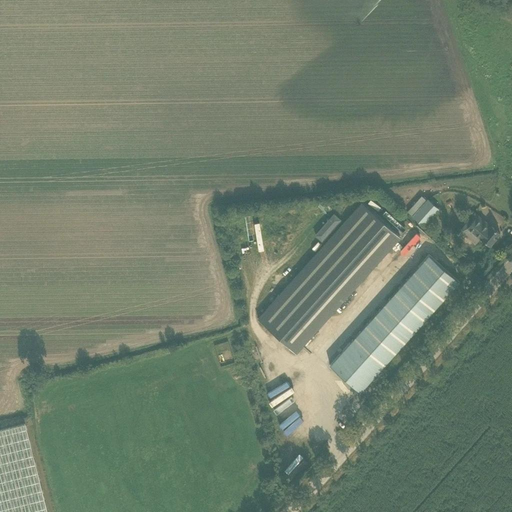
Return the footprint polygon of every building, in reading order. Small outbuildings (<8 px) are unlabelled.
[(427,198),(426,200),(421,196),(407,211),(424,226),(439,209),(427,198)] [(400,236),(363,203),(258,319),(296,353),(400,236)] [(490,246),(500,233),(490,225),(487,229),(475,219),(467,228),(480,238),(490,246)] [(460,282),(430,254),(330,365),(361,393),(460,282)] [(220,360),(232,357),(227,340),(215,344),(220,360)] [(298,404),(295,395),(290,397),(288,390),(267,399),(274,415),(298,404)] [(0,429),(0,511),(47,511),(25,423),(0,429)]
